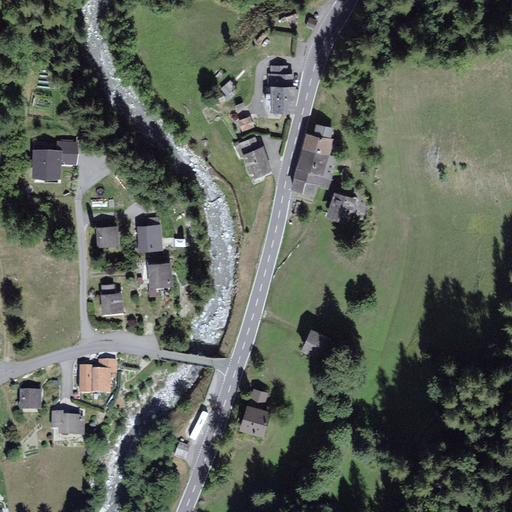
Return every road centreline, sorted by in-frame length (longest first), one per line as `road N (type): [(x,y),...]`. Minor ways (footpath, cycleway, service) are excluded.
road 1 (tertiary): [(347,0),(308,92),(235,365)]
road 2 (residential): [(89,348),(77,202),(88,167)]
road 3 (tertiary): [(235,365),(184,511)]
road 4 (unclassified): [(235,365),(89,348)]
